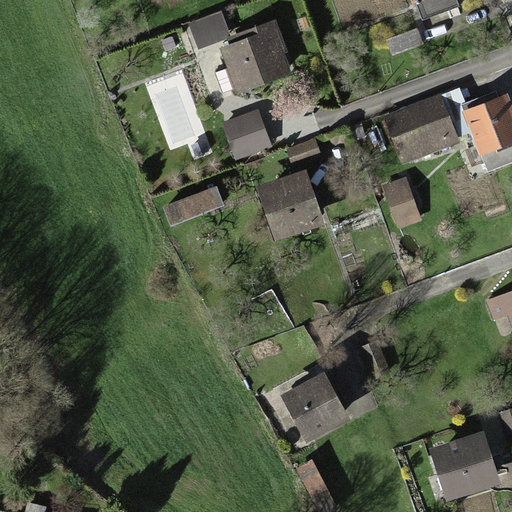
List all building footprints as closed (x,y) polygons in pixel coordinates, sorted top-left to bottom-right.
[(225,13),(195,24),(200,38),(230,27),(225,13)] [(278,22),(226,42),(242,85),(295,65),(278,22)] [(511,92),(511,91),(471,105),(485,144),(511,134),(511,92)] [(442,94),(387,116),(403,158),(459,137),(442,94)] [(232,163),(273,148),(256,106),(216,121),(232,163)] [(311,166),(264,180),(279,231),(327,217),(311,166)] [(408,179),(380,188),(388,213),(416,204),(408,179)] [(169,227),(222,208),(214,186),(161,205),(169,227)] [(329,366),(287,389),(312,434),(354,411),(329,366)] [(511,446),(511,407),(496,413),(508,448),(511,446)] [(488,433),(438,451),(453,494),(503,477),(488,433)] [(319,460),(299,471),(320,511),(331,511),(343,506),(319,460)]
